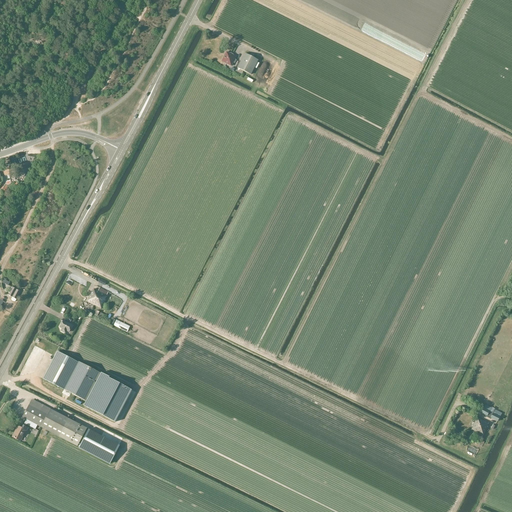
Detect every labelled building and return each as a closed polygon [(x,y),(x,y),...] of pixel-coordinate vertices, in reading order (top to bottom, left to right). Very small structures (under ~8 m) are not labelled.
[(226,52),(222,61),(231,66),(233,63),(235,63),(236,60),(235,59),(236,57),(233,55),(233,54),(230,53),(229,54),(226,52)] [(244,54),(237,68),(251,75),(258,61),(244,54)] [(21,177),(24,177),(24,175),(26,176),(30,169),(28,168),(29,167),(32,166),(31,163),(18,167),(21,177)] [(11,299),(12,301),(15,302),(20,292),(11,287),(10,290),(11,290),(8,295),(12,297),(11,299)] [(94,289),(87,301),(101,308),(106,300),(105,299),(106,296),(108,293),(99,288),(98,291),(94,289)] [(67,331),(69,333),(73,326),(63,321),(60,327),(62,329),(61,331),(65,334),(67,331)] [(57,352),(43,379),(64,390),(86,401),(83,406),(97,413),(105,417),(117,395),(126,400),(131,390),(115,382),(100,374),(100,373),(78,362),(57,351),(57,352)] [(29,405),(23,417),(27,420),(24,424),(35,429),(37,425),(77,447),(83,436),(87,428),(50,409),(47,415),(29,405)] [(494,414),(493,413),(484,408),(481,413),(486,416),(486,417),(490,419),(491,417),(491,418),(492,418),(492,419),(498,421),(500,417),(500,416),(496,414),(496,413),(497,413),(497,411),(497,412),(498,411),(496,410),(495,410),(495,411),(495,412),(494,413),(495,413),(494,414)] [(488,427),(487,427),(489,423),(478,418),(472,430),(484,436),(488,427)] [(18,426),(12,437),(20,441),(26,431),(28,428),(23,426),(22,428),(18,426)] [(88,429),(84,436),(79,447),(110,464),(119,446),(101,436),(88,429)]
